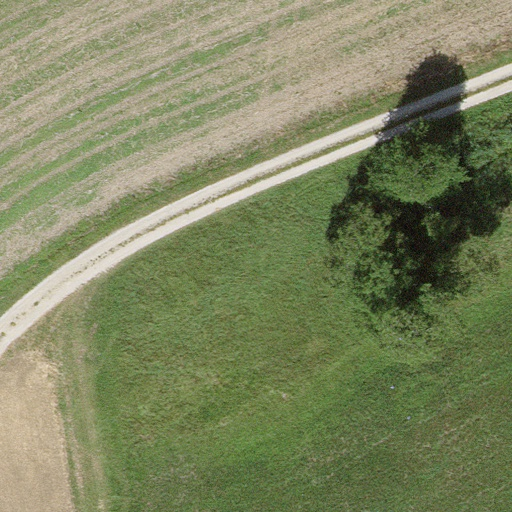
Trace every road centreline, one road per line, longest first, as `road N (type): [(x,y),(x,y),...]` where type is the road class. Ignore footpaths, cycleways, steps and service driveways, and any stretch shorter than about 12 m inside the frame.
road 1 (track): [(511,86),(99,271),(0,340)]
road 2 (track): [(99,271),(92,511)]
